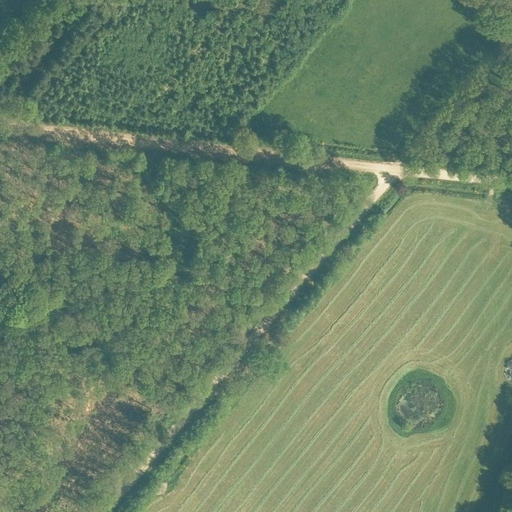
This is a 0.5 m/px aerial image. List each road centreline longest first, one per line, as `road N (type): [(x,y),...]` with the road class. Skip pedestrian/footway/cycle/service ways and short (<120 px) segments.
road 1 (track): [(103,511),(399,169),(511,180)]
road 2 (track): [(0,124),(399,169)]
